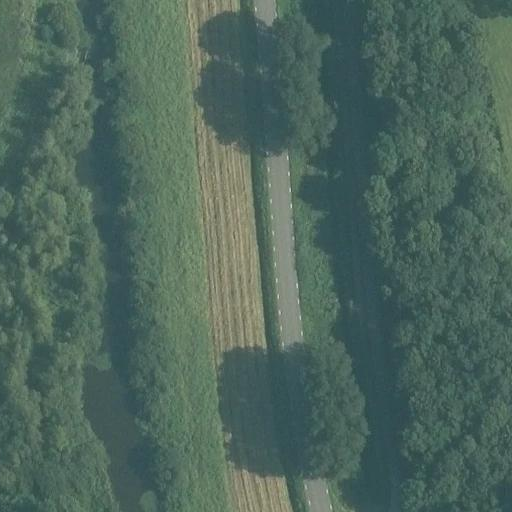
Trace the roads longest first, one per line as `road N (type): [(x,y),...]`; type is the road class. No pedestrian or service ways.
road 1 (unknown): [(334,0),(361,342),(375,445),(397,511)]
road 2 (tertiary): [(313,511),(291,395),(250,0)]
